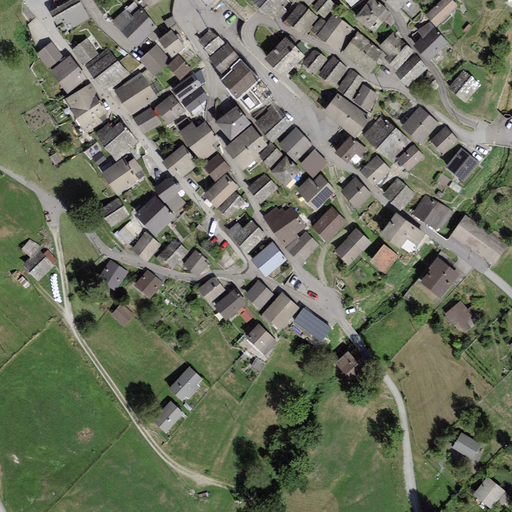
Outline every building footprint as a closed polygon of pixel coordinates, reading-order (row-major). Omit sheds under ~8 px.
[(71,0),(49,13),(57,25),(64,21),(67,25),(70,23),(73,28),(89,19),(79,0),(71,0)] [(283,0),(267,0),(260,7),(269,15),(283,0)] [(329,0),(319,0),(312,8),(324,19),(336,6),(329,0)] [(373,0),(368,0),(354,19),(374,33),(384,20),(390,12),(373,0)] [(388,0),(386,2),(397,12),(408,0),(388,0)] [(442,0),(426,16),(436,27),(458,6),(452,0),(442,0)] [(134,2),(125,10),(132,17),(139,10),(134,2)] [(285,22),(293,29),(309,10),(300,3),(285,22)] [(129,19),(147,37),(157,28),(141,8),(139,10),(132,17),(129,19)] [(125,10),(112,23),(136,48),(147,37),(129,19),(132,17),(125,10)] [(318,17),(309,10),(293,29),(303,36),(318,17)] [(395,22),(390,12),(384,20),(391,27),(395,22)] [(325,42),(342,21),(332,14),(326,23),(321,18),(310,30),(316,36),(325,42)] [(355,30),(342,21),(325,42),(338,52),(355,30)] [(429,61),(447,43),(429,23),(416,32),(421,37),(414,45),(421,54),(429,61)] [(171,30),(158,40),(172,58),(185,48),(171,30)] [(210,56),(225,43),(218,36),(217,37),(210,30),(199,42),(205,48),(204,49),(210,56)] [(341,54),(353,64),(369,44),(370,42),(357,32),(341,54)] [(393,32),(378,47),(387,55),(384,58),(396,71),(414,52),(393,32)] [(285,37),(264,59),(283,78),(305,56),(285,37)] [(72,50),(83,65),(98,54),(86,39),(72,50)] [(37,53),(48,69),(63,57),(52,42),(37,53)] [(239,57),(227,43),(209,59),(221,74),(239,57)] [(383,55),(369,44),(353,64),(367,75),(383,55)] [(156,45),(139,60),(151,74),(153,76),(171,61),(168,58),(156,45)] [(107,48),(84,66),(106,93),(129,75),(107,48)] [(302,64),(315,75),(327,60),(315,49),(302,64)] [(178,55),(166,66),(180,81),(192,70),(178,55)] [(415,55),(395,74),(408,87),(427,69),(415,55)] [(50,71),(67,94),(87,79),(70,56),(50,71)] [(333,87),(348,69),(333,57),(318,76),(333,87)] [(259,79),(239,59),(231,68),(232,70),(221,80),(227,87),(226,89),(236,100),(259,79)] [(201,69),(194,74),(201,84),(205,82),(201,69)] [(337,89),(344,94),(357,74),(351,70),(337,89)] [(462,71),(449,88),(466,102),(480,85),(462,71)] [(114,92),(122,104),(149,86),(140,73),(114,92)] [(193,74),(171,90),(179,101),(201,85),(193,74)] [(364,79),(357,74),(344,94),(350,99),(364,79)] [(91,83),(65,99),(84,133),(102,123),(100,118),(107,113),(91,83)] [(363,85),(353,101),(368,111),(378,95),(363,85)] [(157,97),(149,86),(122,104),(131,115),(157,97)] [(209,97),(200,87),(181,102),(189,113),(209,97)] [(322,113),(339,126),(354,106),(337,93),(322,113)] [(155,108),(168,125),(185,112),(172,95),(155,108)] [(236,106),(215,122),(230,141),(250,123),(236,106)] [(254,123),(272,142),(292,124),(276,106),(254,123)] [(370,118),(354,106),(339,126),(355,139),(370,118)] [(142,135),(161,123),(151,107),(132,119),(142,135)] [(419,107),(401,127),(420,145),(439,124),(419,107)] [(362,136),(377,149),(396,128),(382,115),(362,136)] [(115,162),(138,142),(120,122),(111,129),(107,124),(95,134),(115,162)] [(178,132),(190,147),(211,131),(205,122),(196,129),(192,122),(178,132)] [(252,126),(224,149),(242,171),(259,157),(260,156),(259,155),(258,154),(267,146),(252,126)] [(458,141),(445,127),(430,141),(443,155),(458,141)] [(296,128),(278,145),(296,162),(311,145),(296,128)] [(410,141),(396,128),(377,149),(391,162),(410,141)] [(214,134),(211,131),(190,147),(202,161),(216,151),(212,145),(217,141),(213,135),(214,134)] [(366,150),(350,136),(335,153),(347,164),(356,154),(361,158),(366,150)] [(260,156),(259,157),(271,167),(282,155),(271,143),(259,155),(260,156)] [(162,162),(173,176),(177,172),(182,178),(196,166),(190,159),(193,157),(183,145),(162,162)] [(413,145),(396,160),(408,172),(424,157),(413,145)] [(479,162),(461,148),(446,168),(464,182),(479,162)] [(315,149),(299,165),(313,178),(327,163),(315,149)] [(107,162),(100,152),(92,158),(100,168),(107,162)] [(61,161),(56,153),(50,158),(55,165),(61,161)] [(377,155),(360,171),(374,186),(391,170),(377,155)] [(219,156),(204,169),(215,182),(231,169),(219,156)] [(286,157),(270,173),(285,187),(300,171),(286,157)] [(101,174),(117,195),(138,181),(145,176),(134,159),(126,164),(122,159),(101,174)] [(261,204),(278,188),(265,174),(247,188),(261,204)] [(335,191),(320,174),(313,182),(310,178),(296,190),(315,211),(335,191)] [(225,175),(203,195),(216,208),(238,187),(225,175)] [(156,196),(173,214),(186,203),(177,193),(181,189),(170,177),(153,189),(158,195),(156,196)] [(355,177),(340,192),(357,210),(372,195),(355,177)] [(397,178),(382,196),(400,210),(415,195),(397,178)] [(244,201),(235,192),(218,210),(228,219),(244,201)] [(449,209),(426,194),(413,215),(435,231),(437,227),(449,209)] [(134,215),(155,237),(175,217),(173,214),(156,196),(134,215)] [(118,198),(100,211),(111,227),(130,214),(118,198)] [(276,208),(263,217),(274,233),(298,216),(291,207),(284,212),(282,209),(278,211),(276,208)] [(331,207),(311,228),(326,243),(346,222),(331,207)] [(453,212),(449,209),(437,227),(442,230),(453,212)] [(426,235),(396,213),(379,236),(399,250),(407,239),(417,247),(426,235)] [(306,226),(298,216),(274,233),(285,249),(297,238),(298,239),(299,238),(297,235),(306,226)] [(462,218),(451,235),(492,263),(504,246),(462,218)] [(265,235),(251,220),(242,229),(256,244),(265,235)] [(125,247),(141,232),(130,221),(118,232),(117,232),(114,234),(115,235),(125,247)] [(237,223),(227,232),(247,253),(256,244),(242,229),(237,223)] [(335,251),(348,265),(362,251),(364,252),(371,243),(370,242),(356,229),(335,251)] [(146,232),(132,249),(147,262),(161,246),(146,232)] [(285,249),(300,265),(319,245),(305,232),(299,238),(298,239),(297,238),(285,249)] [(175,239),(159,255),(172,268),(188,252),(175,239)] [(21,249),(30,258),(39,250),(42,247),(30,240),(21,249)] [(251,260),(265,277),(286,260),(272,243),(251,260)] [(384,245),(370,263),(384,274),(398,256),(384,245)] [(30,258),(23,266),(38,282),(54,266),(53,265),(43,254),(39,250),(30,258)] [(48,250),(43,254),(53,265),(57,260),(48,250)] [(195,250),(183,266),(198,278),(210,262),(195,250)] [(440,298),(459,275),(440,259),(437,257),(428,269),(431,271),(421,282),(440,298)] [(97,279),(115,292),(128,273),(110,260),(97,279)] [(147,269),(133,286),(150,300),(164,282),(147,269)] [(214,276),(197,289),(208,304),(225,290),(214,276)] [(245,295),(252,303),(266,288),(258,280),(245,295)] [(252,303),(262,312),(275,297),(266,288),(252,303)] [(233,290),(213,307),(226,321),(246,304),(233,290)] [(281,293),(262,315),(279,330),(299,308),(281,293)] [(461,301),(445,314),(458,331),(460,328),(465,333),(482,318),(471,306),(468,309),(461,301)] [(122,304),(111,315),(124,327),(134,315),(122,304)] [(255,319),(246,308),(243,310),(245,312),(240,315),(247,325),(255,319)] [(303,308),(293,322),(321,342),(331,328),(303,308)] [(259,324),(246,337),(264,356),(277,343),(259,324)] [(348,352),(335,364),(345,375),(358,364),(348,352)] [(265,364),(256,358),(251,366),(261,372),(265,364)] [(197,385),(202,380),(189,367),(169,389),(182,402),(186,397),(188,399),(200,387),(197,385)] [(170,402),(153,421),(166,433),(183,413),(170,402)] [(482,445),(460,433),(452,449),(474,461),(482,445)] [(505,491),(487,477),(473,495),(490,509),(505,491)]
